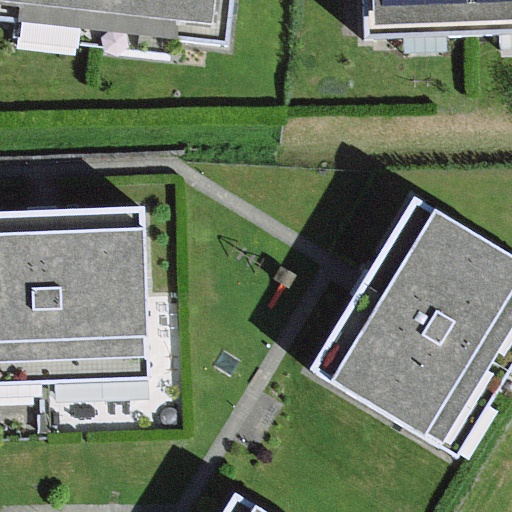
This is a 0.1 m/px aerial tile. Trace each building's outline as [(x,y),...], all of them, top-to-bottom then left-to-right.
[(0,0),(0,25),(14,27),(16,42),(175,58),(177,46),(226,51),(231,0),(0,0)] [(511,0),(361,0),(363,52),(511,43),(511,0)] [(511,368),(511,263),(415,201),(354,292),(305,373),(455,467),(511,368)] [(144,210),(0,216),(0,389),(149,383),(144,210)] [(260,511),(237,497),(227,511),(260,511)]
